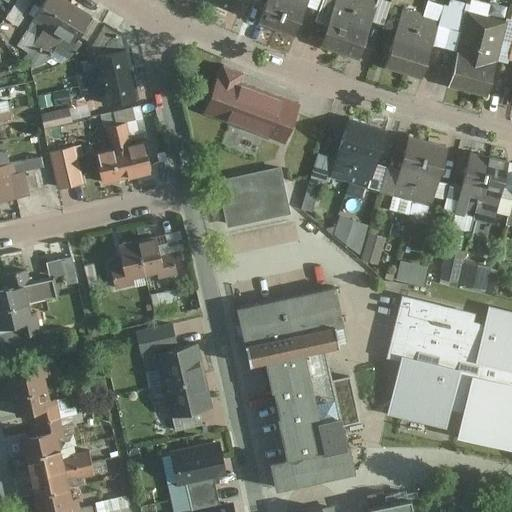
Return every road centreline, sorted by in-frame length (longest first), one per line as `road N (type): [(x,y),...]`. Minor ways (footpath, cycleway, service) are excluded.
road 1 (residential): [(511,141),(334,95),(155,23)]
road 2 (residential): [(191,198),(260,511)]
road 3 (residential): [(0,240),(191,198)]
road 4 (residential): [(155,23),(191,198)]
